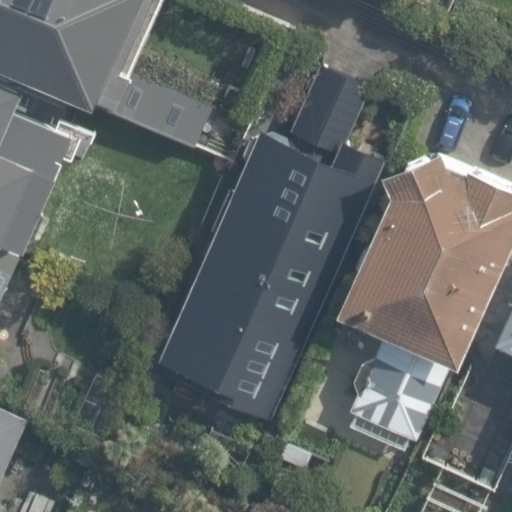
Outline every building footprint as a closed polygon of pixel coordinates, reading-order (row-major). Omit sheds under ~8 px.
[(152,0),(0,0),(0,41),(111,91),(152,0)] [(0,229),(19,236),(70,118),(7,91),(14,74),(0,68),(0,229)] [(369,162),(257,113),(157,345),(269,395),(369,162)] [(439,131),(382,156),(390,176),(339,296),(378,314),(344,396),(413,426),(446,344),(456,349),(511,216),(511,171),(446,145),(439,131)] [(511,279),(498,274),(476,323),(511,339),(511,279)] [(0,470),(29,407),(0,394),(0,470)]
